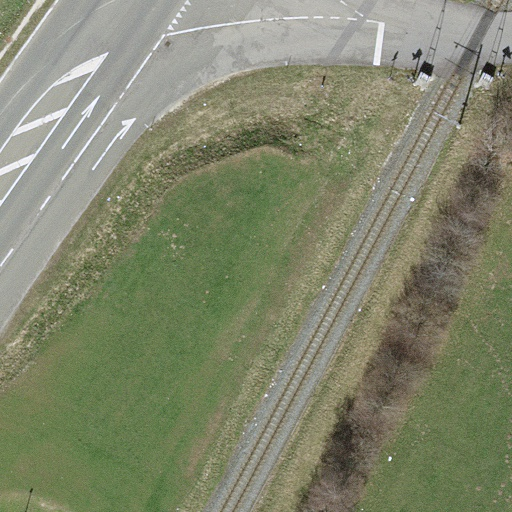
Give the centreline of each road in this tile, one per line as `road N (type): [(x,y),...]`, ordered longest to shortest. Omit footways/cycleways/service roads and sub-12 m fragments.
road 1 (primary): [(0,199),(141,0)]
road 2 (unclassified): [(511,40),(404,35),(328,20),(285,0)]
